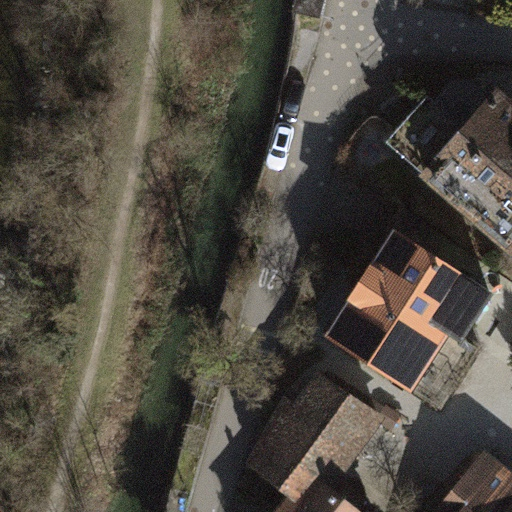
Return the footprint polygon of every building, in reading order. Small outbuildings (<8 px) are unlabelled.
[(302,0),(299,14),(322,19),(326,0),(302,0)] [(511,110),(496,96),(490,102),(469,84),(455,84),(435,107),(429,101),(392,143),(511,248),(511,110)] [(471,255),(406,207),(393,229),(399,233),(330,335),(441,407),(483,345),(463,333),(492,294),(460,272),(471,255)] [(338,475),(381,416),(323,378),(297,413),(285,402),(251,462),(295,495),(280,511),(357,511),(353,508),(363,495),(338,475)] [(511,511),(511,481),(482,458),(443,506),(449,511),(511,511)]
